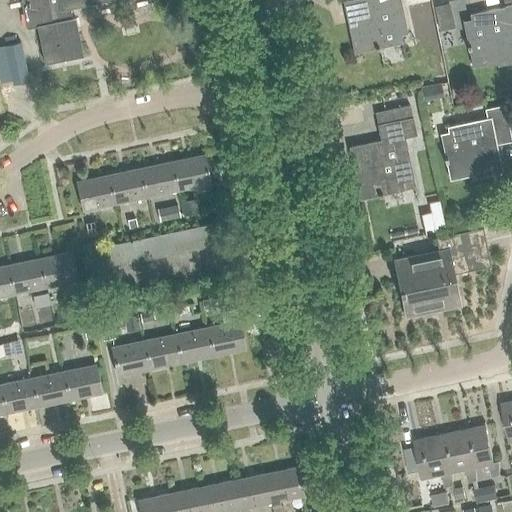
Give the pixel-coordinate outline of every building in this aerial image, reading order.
[(24,0),(21,1),(27,30),(37,27),(44,65),(82,57),(75,19),(71,20),(69,9),(113,0),(24,0)] [(356,0),(342,3),(353,54),(400,44),(398,35),(406,33),(399,0),(356,0)] [(449,3),(434,6),(437,19),(452,15),(449,3)] [(461,22),(471,68),(506,60),(507,64),(511,62),(511,4),(503,6),(503,7),(468,15),(469,20),(461,22)] [(412,16),(413,40),(436,38),(435,15),(412,16)] [(27,82),(19,43),(4,46),(12,86),(27,82)] [(439,136),(449,182),(484,174),(485,178),(502,174),(496,146),(511,143),(504,106),(484,110),(486,120),(446,129),(447,134),(439,136)] [(348,148),(358,201),(402,192),(402,191),(413,189),(404,139),(415,137),(412,119),(411,119),(409,107),(375,114),(377,127),(378,127),(381,142),(348,148)] [(204,157),(171,163),(177,191),(209,184),(204,157)] [(177,191),(171,163),(140,170),(145,198),(177,191)] [(145,198),(140,170),(108,177),(114,204),(145,198)] [(114,204),(108,177),(75,184),(81,211),(114,204)] [(195,199),(182,202),(185,217),(198,214),(195,199)] [(438,201),(429,203),(431,213),(440,211),(438,201)] [(157,209),(160,222),(170,219),(167,206),(157,209)] [(135,218),(127,220),(129,229),(137,227),(135,218)] [(95,236),(92,223),(84,225),(87,237),(95,236)] [(211,226),(201,229),(205,249),(216,247),(211,226)] [(195,251),(205,249),(201,229),(191,231),(195,251)] [(396,267),(405,312),(441,305),(441,309),(459,306),(452,272),(466,269),(467,272),(491,267),(483,229),(436,239),(439,252),(402,259),(403,265),(396,267)] [(191,231),(181,233),(185,253),(195,251),(191,231)] [(181,233),(171,235),(175,255),(185,253),(181,233)] [(175,255),(171,235),(161,237),(165,258),(175,255)] [(155,260),(165,258),(161,237),(151,239),(155,260)] [(151,239),(141,241),(145,262),(155,260),(151,239)] [(141,241),(131,243),(135,264),(145,262),(141,241)] [(125,266),(135,264),(131,243),(121,246),(125,266)] [(121,246),(111,248),(115,268),(125,266),(121,246)] [(111,248),(101,250),(105,270),(115,268),(111,248)] [(95,273),(105,270),(101,250),(90,252),(95,273)] [(71,251),(38,258),(44,285),(76,278),(71,251)] [(44,285),(38,258),(7,264),(12,292),(44,285)] [(0,294),(12,292),(7,264),(0,265),(0,294)] [(215,300),(214,298),(202,301),(202,303),(204,310),(216,308),(215,300)] [(153,311),(140,314),(140,316),(142,323),(155,320),(153,313),(153,311)] [(123,318),(124,320),(126,332),(140,329),(138,317),(137,315),(123,318)] [(115,338),(111,320),(99,323),(103,341),(115,338)] [(94,338),(97,338),(94,323),(83,325),(86,340),(94,338)] [(244,350),(239,323),(206,329),(212,357),(244,350)] [(175,336),(180,363),(212,357),(206,329),(175,336)] [(180,363),(175,336),(143,343),(149,370),(180,363)] [(149,370),(143,343),(111,349),(116,377),(149,370)] [(94,367),(62,374),(68,401),(100,394),(94,367)] [(31,381),(37,408),(68,401),(62,374),(31,381)] [(0,387),(0,389),(5,415),(37,408),(31,381),(0,387)] [(511,400),(503,403),(511,442),(511,441),(511,400)] [(462,430),(470,468),(477,466),(488,464),(491,478),(499,476),(500,461),(493,463),(486,426),(462,430)] [(440,435),(448,473),(454,471),(464,469),(467,483),(477,481),(477,466),(470,468),(462,430),(440,435)] [(454,471),(448,473),(440,435),(416,440),(424,478),(441,474),(444,488),(454,486),(454,471)] [(303,496),(297,468),(265,474),(271,503),(272,507),(281,505),(280,501),(303,496)] [(271,503),(265,474),(233,481),(239,509),(239,511),(248,511),(248,507),(271,503)] [(206,511),(225,511),(239,509),(233,481),(202,487),(206,511)] [(466,499),(463,486),(451,489),(454,502),(466,499)] [(206,511),(202,487),(170,494),(173,511),(206,511)] [(474,490),(477,504),(489,502),(486,488),(479,489),(474,490)] [(445,492),(430,495),(433,507),(448,504),(445,492)] [(173,511),(170,494),(138,501),(140,511),(173,511)]
